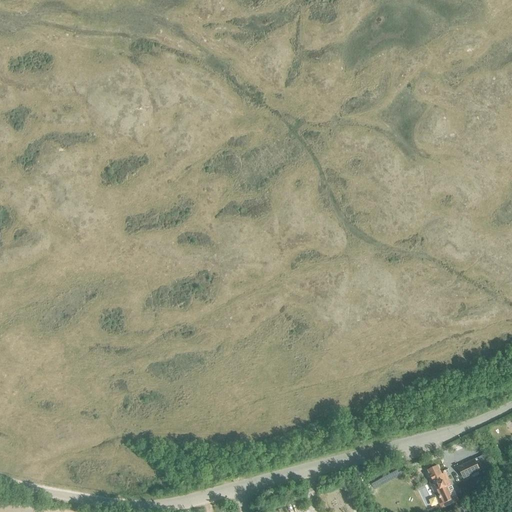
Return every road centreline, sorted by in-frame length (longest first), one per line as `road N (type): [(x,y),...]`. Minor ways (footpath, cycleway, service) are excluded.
road 1 (unclassified): [(239,488),(511,406)]
road 2 (unclassified): [(239,488),(143,507),(0,482)]
